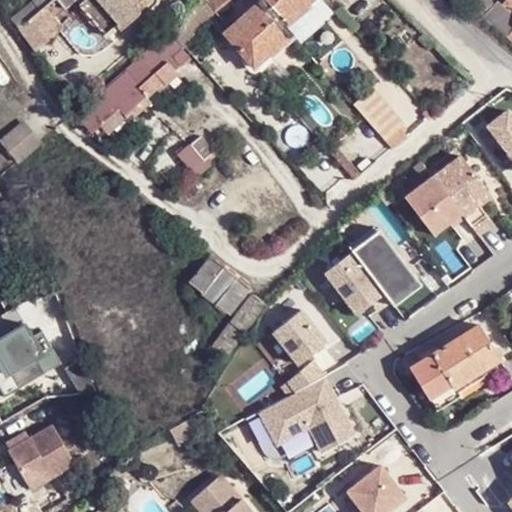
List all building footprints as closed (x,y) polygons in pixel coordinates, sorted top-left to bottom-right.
[(36,0),(9,24),(16,35),(19,32),(44,10),(55,0),(36,0)] [(136,0),(82,0),(78,3),(104,33),(116,22),(122,26),(143,7),(136,0)] [(260,69),(294,37),(285,27),(308,8),(308,0),(261,0),(225,34),(260,69)] [(467,0),(511,37),(511,0),(502,0),(500,4),(495,0),(467,0)] [(44,10),(19,32),(37,54),(63,31),(44,10)] [(151,47),(76,112),(90,129),(99,121),(105,129),(147,96),(143,92),(160,79),(165,83),(176,74),(173,70),(165,62),(151,47)] [(171,57),(165,62),(173,70),(179,65),(171,57)] [(389,149),(409,132),(371,88),(351,105),(389,149)] [(17,162),(38,142),(22,125),(1,147),(17,162)] [(211,164),(204,155),(200,159),(189,145),(176,155),(187,168),(190,173),(200,172),(211,164)] [(481,209),(491,203),(463,158),(399,198),(428,244),(452,229),(462,244),(492,225),(481,209)] [(373,323),(418,292),(375,230),(330,260),(373,323)] [(0,255),(11,275),(25,267),(12,246),(0,252),(0,255)] [(227,316),(251,288),(211,255),(192,276),(204,286),(200,291),(227,316)] [(335,300),(348,292),(334,269),(321,277),(335,300)] [(224,355),(265,306),(251,295),(211,343),(224,355)] [(318,461),(357,439),(311,358),(326,350),(304,311),(262,334),(293,387),(252,410),(276,453),(304,437),(318,461)] [(0,338),(0,399),(47,372),(20,327),(0,338)] [(459,390),(500,361),(477,327),(418,365),(430,382),(447,372),(459,390)] [(8,457),(30,496),(74,471),(52,432),(8,457)] [(511,476),(511,500),(503,506),(507,511),(511,511),(511,464),(506,469),(511,476)] [(392,511),(405,503),(378,467),(334,500),(342,511),(392,511)] [(252,511),(249,508),(244,511),(237,511),(233,507),(241,499),(225,481),(194,509),(196,511),(252,511)] [(244,511),(249,508),(241,499),(233,507),(237,511),(244,511)]
